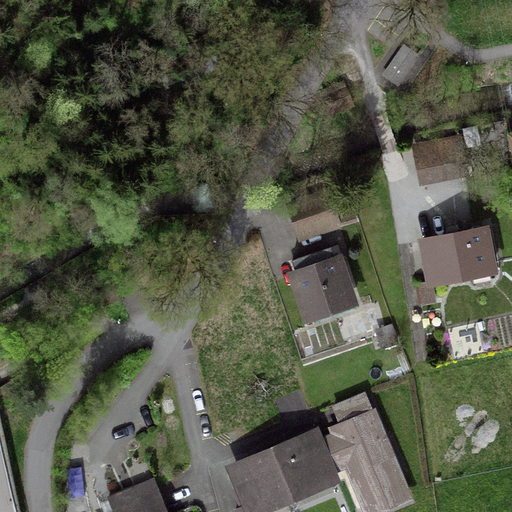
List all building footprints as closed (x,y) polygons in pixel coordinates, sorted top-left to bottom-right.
[(344,82),(321,91),(331,116),(353,107),(344,82)] [(413,144),(421,184),(468,175),(460,136),(413,144)] [(287,203),(298,239),(342,225),(331,189),(287,203)] [(486,225),(420,239),(430,285),(496,270),(486,225)] [(332,248),(292,262),(310,316),(350,302),(332,248)] [(122,305),(107,315),(116,328),(131,318),(122,305)] [(391,325),(375,331),(382,348),(399,341),(391,325)] [(374,410),(328,428),(331,434),(324,437),(339,472),(346,469),(364,511),(383,511),(411,501),(374,410)] [(248,511),(273,511),(344,483),(339,472),(324,437),(321,428),(229,465),(248,511)] [(170,511),(156,475),(110,493),(117,511),(170,511)]
